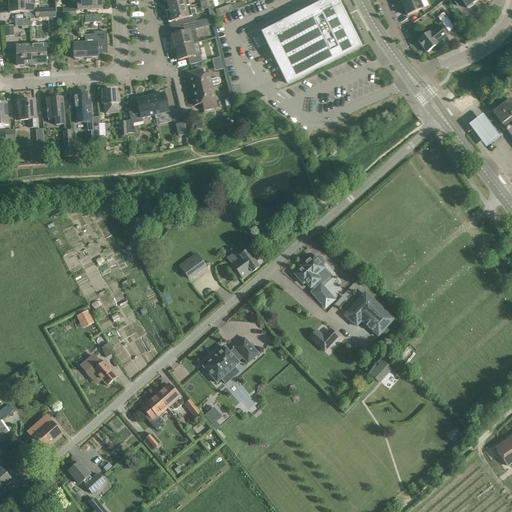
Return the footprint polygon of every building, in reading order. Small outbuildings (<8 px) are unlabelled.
[(27,6),(26,0),(9,0),(10,13),(34,12),(33,5),(27,6)] [(101,0),(81,0),(82,3),(78,4),(77,10),(102,10),(101,0)] [(170,0),(164,2),(166,12),(189,7),(187,0),(170,0)] [(330,0),(268,32),(263,35),(265,40),(285,79),(288,84),(361,47),(337,0),(330,0)] [(412,0),(402,5),(407,17),(423,10),(422,9),(429,7),(426,0),(412,0)] [(452,0),(457,6),(462,2),(463,3),(467,9),(477,1),(476,0),(452,0)] [(231,4),(218,8),(219,14),(233,10),(231,4)] [(189,7),(166,12),(169,23),(181,20),(182,26),(193,23),(197,22),(196,16),(191,17),(189,7)] [(55,18),(55,9),(36,10),(36,19),(48,18),(55,18)] [(76,9),(63,9),(63,18),(76,18),(76,9)] [(444,14),(438,18),(442,23),(448,19),(444,14)] [(56,33),(55,18),(48,18),(48,33),(56,33)] [(30,27),(30,19),(29,19),(15,20),(15,27),(22,27),(22,30),(30,30),(30,27)] [(181,34),(172,36),(175,48),(192,44),(198,42),(195,31),(193,24),(180,28),(181,34)] [(13,26),(4,26),(5,36),(14,36),(13,26)] [(438,44),(448,36),(440,27),(431,35),(430,33),(419,42),(428,53),(439,45),(438,44)] [(97,34),(84,35),(85,43),(86,58),(86,60),(93,59),(93,58),(97,58),(97,47),(103,47),(107,47),(106,32),(97,32),(97,34)] [(73,59),(86,58),(85,43),(73,44),(73,37),(67,37),(67,48),(73,48),(73,59)] [(192,44),(175,48),(178,61),(188,59),(189,65),(201,62),(200,56),(199,54),(201,54),(198,42),(192,44)] [(31,46),(32,65),(46,64),(45,45),(31,46)] [(18,66),(32,65),(31,46),(16,47),(18,66)] [(219,57),(211,59),(214,67),(221,66),(219,57)] [(202,70),(187,74),(189,85),(192,85),(194,92),(213,88),(213,87),(218,86),(220,84),(220,81),(219,79),(216,79),(211,80),(210,74),(204,76),(202,70)] [(218,108),(213,88),(194,92),(196,99),(193,100),(195,107),(202,105),(204,112),(218,108)] [(116,91),(103,92),(103,105),(105,105),(106,114),(118,114),(117,104),(119,104),(118,97),(117,97),(116,91)] [(92,123),(91,107),(91,105),(88,105),(87,93),(74,94),(76,124),(92,123)] [(150,97),(155,116),(168,113),(164,94),(150,97)] [(137,100),(141,119),(155,116),(150,97),(137,100)] [(64,125),(64,119),(62,99),(47,100),(48,120),(56,119),(56,126),(64,125)] [(20,102),(19,102),(20,121),(28,120),(29,126),(37,126),(36,119),(35,101),(27,102),(26,100),(20,100),(20,102)] [(511,101),(511,100),(493,113),(502,125),(511,118),(511,101)] [(0,126),(8,126),(7,104),(0,104),(0,126)] [(500,138),(483,115),(469,125),(486,148),(500,138)] [(511,118),(502,125),(501,126),(505,132),(507,131),(511,137),(511,118)] [(184,123),(176,125),(178,137),(186,135),(184,123)] [(16,143),(15,130),(5,131),(5,144),(16,143)] [(43,130),(36,131),(37,145),(44,145),(43,130)] [(71,131),(63,131),(65,158),(73,157),(71,131)] [(37,153),(35,156),(35,159),(38,162),(41,161),(44,159),(43,155),(41,153),(37,153)] [(228,257),(227,258),(243,279),(245,278),(252,272),(253,273),(260,268),(247,251),(242,255),(238,250),(228,257)] [(197,254),(179,267),(188,279),(206,266),(197,254)] [(303,269),(295,275),(303,284),(305,282),(313,292),(311,294),(325,309),(334,301),(324,289),(321,285),(331,276),(324,269),(323,267),(324,265),(324,263),(323,260),(322,258),(320,257),(317,257),(315,258),(313,257),(301,267),(303,269)] [(351,310),(345,316),(357,327),(362,321),(367,326),(366,327),(372,332),(373,331),(379,336),(394,319),(377,303),(366,294),(351,310)] [(81,323),(91,318),(87,312),(77,316),(81,323)] [(389,331),(386,328),(381,334),(384,337),(389,331)] [(324,338),(317,345),(324,352),(338,337),(330,331),(324,338)] [(224,349),(202,369),(216,385),(220,381),(225,386),(231,380),(227,375),(238,365),(236,363),(241,359),(245,364),(256,355),(242,338),(231,348),(232,349),(227,353),(224,349)] [(93,356),(81,367),(97,385),(102,381),(107,387),(117,378),(112,372),(113,371),(105,362),(101,365),(93,356)] [(379,383),(392,369),(382,360),(369,374),(379,383)] [(168,384),(154,397),(159,403),(160,402),(167,409),(170,407),(174,410),(176,410),(183,404),(183,402),(168,384)] [(410,392),(404,386),(394,397),(400,403),(410,392)] [(157,418),(167,409),(160,402),(159,403),(154,397),(145,404),(146,405),(141,409),(151,420),(156,416),(157,418)] [(190,400),(184,405),(195,419),(201,414),(190,400)] [(8,405),(0,410),(0,437),(9,432),(1,421),(13,412),(8,405)] [(209,413),(205,416),(213,426),(217,422),(209,413)] [(31,438),(43,452),(63,435),(51,422),(31,438)] [(161,445),(152,434),(143,441),(152,452),(161,445)] [(511,438),(505,443),(496,450),(507,467),(511,463),(511,438)] [(105,483),(98,474),(92,479),(89,476),(90,476),(79,463),(68,472),(79,485),(83,482),(85,485),(84,486),(92,495),(105,483)] [(0,489),(6,485),(7,486),(8,486),(9,485),(9,484),(10,484),(11,483),(11,482),(10,481),(11,480),(2,469),(0,471),(0,489)] [(104,511),(94,500),(89,505),(94,511),(104,511)]
